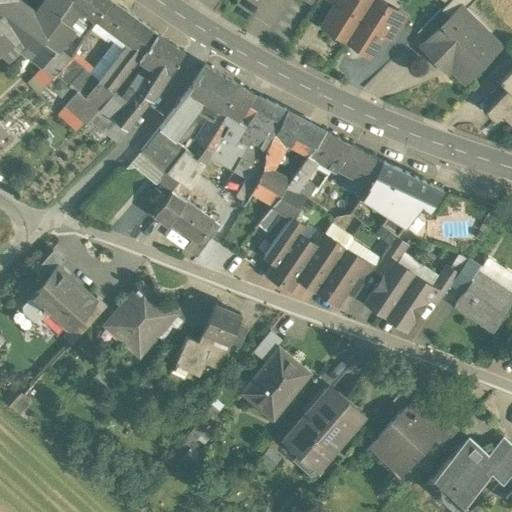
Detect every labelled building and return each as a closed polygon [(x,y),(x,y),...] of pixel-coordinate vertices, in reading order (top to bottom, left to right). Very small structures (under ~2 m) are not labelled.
[(12,0),(0,0),(0,25),(8,31),(23,9),(12,0)] [(110,0),(69,0),(57,19),(50,29),(42,40),(55,47),(58,49),(73,26),(69,23),(75,16),(91,26),(96,18),(110,0)] [(48,0),(43,8),(57,19),(69,0),(48,0)] [(156,33),(113,0),(110,0),(96,18),(128,42),(121,50),(134,63),(138,58),(139,58),(156,33)] [(337,0),(336,3),(322,25),(346,40),(370,0),(337,0)] [(379,0),(370,0),(346,40),(369,55),(383,33),(397,11),(379,0)] [(449,0),(440,10),(449,18),(459,7),(461,9),(469,0),(449,0)] [(449,18),(420,47),(435,62),(440,57),(465,81),(492,53),(482,44),(489,37),(461,9),(459,7),(449,18)] [(50,29),(23,9),(8,31),(34,51),(42,40),(50,29)] [(397,11),(383,33),(393,39),(407,17),(397,11)] [(8,31),(0,25),(0,53),(9,59),(20,49),(30,57),(34,51),(8,31)] [(184,51),(156,33),(139,58),(147,63),(140,74),(144,76),(151,66),(156,69),(160,63),(171,70),(184,51)] [(30,57),(29,59),(40,66),(46,58),(55,47),(42,40),(34,51),(30,57)] [(78,45),(71,56),(78,60),(78,61),(85,51),(78,45)] [(58,49),(55,47),(46,58),(61,68),(69,57),(58,49)] [(134,63),(121,50),(113,61),(126,74),(134,63)] [(511,53),(511,52),(491,72),(500,80),(511,67),(511,53)] [(71,56),(71,55),(69,57),(61,68),(57,74),(68,84),(79,94),(95,76),(95,75),(78,61),(78,60),(71,56)] [(61,68),(46,58),(40,66),(41,67),(42,66),(54,77),(56,74),(57,74),(61,68)] [(113,61),(99,79),(113,90),(117,85),(126,74),(113,61)] [(156,69),(151,66),(144,76),(143,77),(126,100),(113,118),(126,128),(150,99),(152,100),(171,70),(160,63),(156,69)] [(237,84),(205,65),(188,90),(188,91),(181,100),(193,109),(200,99),(220,109),(221,110),(237,84)] [(508,88),(486,110),(495,119),(501,113),(511,123),(511,67),(500,80),(508,88)] [(95,75),(95,76),(79,94),(97,111),(100,108),(113,90),(99,79),(95,75)] [(79,94),(68,84),(57,96),(86,122),(97,111),(79,94)] [(260,97),(237,84),(221,110),(220,109),(215,116),(228,124),(234,127),(242,113),(250,117),(260,97)] [(117,85),(113,90),(117,94),(121,89),(117,85)] [(113,90),(100,108),(106,113),(110,115),(113,118),(126,100),(117,94),(113,90)] [(285,110),(260,97),(250,117),(246,125),(242,133),(239,137),(248,143),(250,139),(266,147),(285,110)] [(285,110),(266,147),(265,166),(270,169),(281,146),(284,141),(290,143),(297,147),(310,122),(285,110)] [(172,111),(159,127),(173,138),(182,127),(176,122),(179,118),(172,111)] [(211,114),(196,140),(199,142),(212,149),(216,143),(219,139),(228,124),(215,116),(211,114)] [(308,155),(325,130),(310,122),(297,147),(308,155)] [(234,127),(228,124),(219,139),(222,141),(242,153),(248,143),(239,137),(242,133),(234,127)] [(173,138),(159,127),(142,148),(167,169),(183,147),(178,142),(173,138)] [(325,130),(308,155),(318,160),(335,170),(337,167),(350,144),(325,130)] [(250,139),(248,143),(242,153),(240,157),(262,170),(265,166),(266,147),(250,139)] [(198,144),(192,141),(187,149),(192,154),(198,144)] [(284,141),(281,146),(287,149),(290,143),(284,141)] [(212,149),(199,142),(198,144),(192,154),(204,164),(212,149)] [(382,161),(350,144),(337,167),(368,183),(382,161)] [(187,149),(183,147),(167,169),(179,180),(190,187),(204,164),(192,154),(187,149)] [(318,160),(308,155),(295,173),(304,180),(318,160)] [(262,170),(240,157),(233,169),(246,177),(256,183),(262,170)] [(433,186),(382,161),(368,183),(369,184),(363,194),(390,213),(382,224),(397,236),(422,202),(433,186)] [(289,182),(270,169),(265,166),(262,170),(256,183),(247,200),(244,206),(263,217),(272,204),(288,185),(289,182)] [(246,177),(237,195),(247,200),(256,183),(246,177)] [(288,185),(272,204),(282,211),(290,216),(305,194),(288,185)] [(443,191),(433,186),(422,202),(430,208),(443,191)] [(171,190),(153,214),(164,222),(167,218),(170,221),(186,200),(171,190)] [(212,218),(186,200),(170,221),(193,237),(198,240),(206,228),(207,227),(212,218)] [(263,217),(260,223),(269,228),(282,211),(272,204),(263,217)] [(294,219),(268,256),(276,262),(297,232),(299,233),(304,225),(294,219)] [(198,240),(193,237),(185,247),(196,256),(213,233),(206,228),(198,240)] [(276,262),(269,273),(289,286),(296,275),(316,245),(316,244),(299,233),(297,232),(276,262)] [(344,247),(324,233),(316,244),(316,245),(296,275),(316,288),(344,247)] [(374,267),(373,268),(383,274),(393,259),(394,260),(400,253),(389,245),(374,267)] [(344,247),(316,288),(336,302),(358,270),(364,261),(344,247)] [(457,272),(454,278),(467,286),(477,271),(478,271),(481,266),(467,257),(457,272)] [(383,274),(365,301),(385,314),(413,273),(394,260),(393,259),(383,274)] [(374,267),(364,261),(358,270),(367,277),(373,268),(374,267)] [(93,298),(57,265),(32,293),(43,302),(40,306),(45,311),(46,310),(66,328),(67,329),(94,299),(93,298)] [(457,272),(447,265),(439,275),(450,283),(454,278),(457,272)] [(467,286),(454,304),(467,313),(468,312),(488,325),(500,309),(504,312),(511,300),(511,293),(478,271),(477,271),(467,286)] [(413,273),(385,314),(405,328),(427,295),(433,286),(432,286),(413,273)] [(439,275),(432,286),(433,286),(427,295),(437,302),(450,283),(439,275)] [(135,288),(105,323),(138,352),(174,311),(141,281),(137,286),(134,283),(132,285),(135,288)] [(189,293),(174,311),(183,319),(200,299),(189,293)] [(94,299),(67,329),(66,328),(62,332),(71,341),(106,304),(96,295),(93,298),(94,299)] [(213,304),(200,298),(200,299),(183,319),(191,323),(186,333),(197,338),(201,329),(202,329),(213,304)] [(197,338),(186,333),(174,360),(198,371),(202,361),(214,334),(228,341),(240,313),(214,302),(213,304),(202,329),(201,329),(197,338)] [(511,328),(498,350),(510,357),(511,353),(511,328)] [(280,339),(269,329),(253,349),(266,360),(277,347),(275,345),(280,339)] [(228,341),(214,334),(202,361),(216,367),(228,341)] [(266,360),(241,390),(272,416),(309,372),(278,346),(277,347),(266,360)] [(407,380),(392,398),(401,407),(412,395),(413,396),(418,390),(407,380)] [(328,387),(298,421),(299,422),(286,436),(317,464),(360,415),(328,387)] [(15,389),(5,400),(11,406),(21,395),(15,389)] [(21,395),(11,406),(18,411),(28,400),(21,395)] [(401,407),(374,437),(404,465),(432,435),(442,423),(442,422),(413,396),(412,395),(401,407)] [(211,403),(183,437),(190,443),(217,409),(211,403)] [(447,416),(442,422),(442,423),(432,435),(441,444),(457,426),(447,416)] [(475,442),(467,435),(425,480),(438,492),(442,488),(458,502),(490,467),(495,462),(486,453),(474,442),(475,442)] [(511,445),(502,436),(486,453),(495,462),(490,467),(501,477),(511,465),(511,445)] [(511,465),(501,477),(511,487),(511,485),(511,465)]
